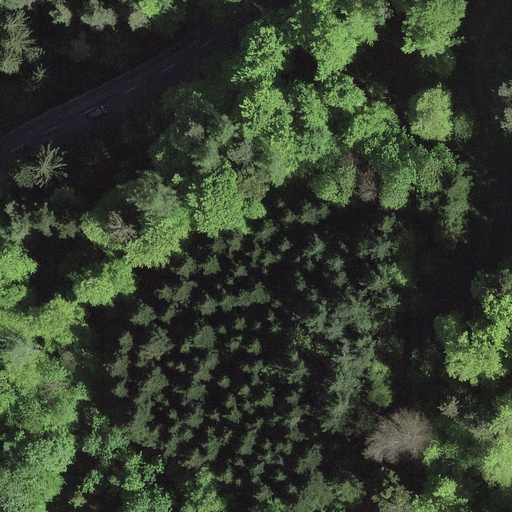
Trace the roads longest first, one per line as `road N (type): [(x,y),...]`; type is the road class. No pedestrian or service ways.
road 1 (track): [(511,23),(503,129),(478,225),(428,316),(376,511)]
road 2 (tertiary): [(0,158),(200,58),(266,0)]
